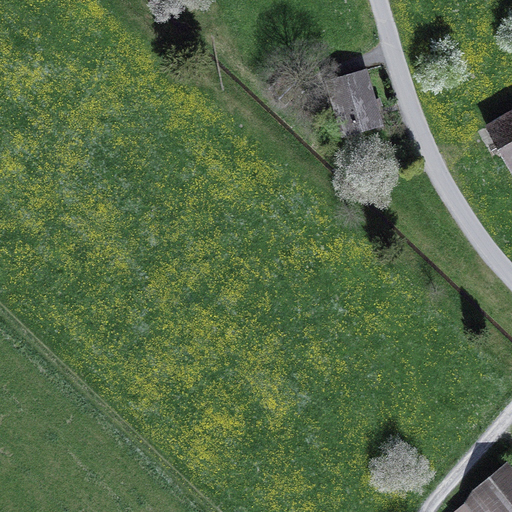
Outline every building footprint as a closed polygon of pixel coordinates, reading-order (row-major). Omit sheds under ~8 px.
[(328,82),(344,136),(381,125),(365,71),(328,82)] [(271,89),(287,104),(303,88),(288,73),(271,89)] [(511,112),(490,125),(511,162),(511,112)] [(511,170),(511,162),(490,125),(487,126),(511,170)] [(479,489),(481,491),(455,511),(511,511),(511,477),(504,468),(479,489)]
